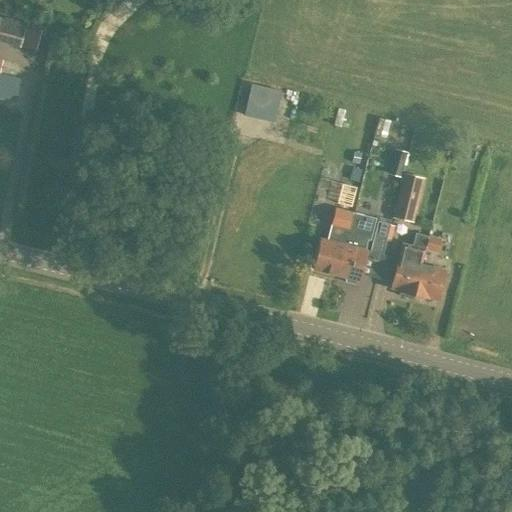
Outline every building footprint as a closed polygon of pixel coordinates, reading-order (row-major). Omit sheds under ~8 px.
[(0,16),(0,43),(19,49),(24,30),(0,23),(0,17),(0,16)] [(281,91),(250,84),(243,115),(273,122),(281,91)] [(296,89),(291,110),(303,112),(307,91),(296,89)] [(407,152),(394,148),(387,173),(400,177),(407,152)] [(403,172),(392,217),(413,222),(424,177),(403,172)] [(350,206),(356,186),(341,182),(336,202),(350,206)] [(347,229),(348,227),(351,212),(352,212),(334,207),(330,224),(347,229)] [(370,251),(382,254),(389,225),(377,221),(370,251)] [(312,270),(336,276),(346,233),(337,231),(334,243),(319,239),(312,270)] [(346,233),(336,276),(345,278),(345,282),(355,285),(358,282),(367,251),(353,247),(356,236),(346,233)] [(412,299),(413,295),(421,263),(424,250),(427,236),(415,233),(412,245),(401,242),(389,289),(400,292),(399,296),(412,299)] [(427,236),(424,250),(437,253),(440,239),(427,236)] [(421,263),(413,295),(436,301),(444,269),(421,263)]
